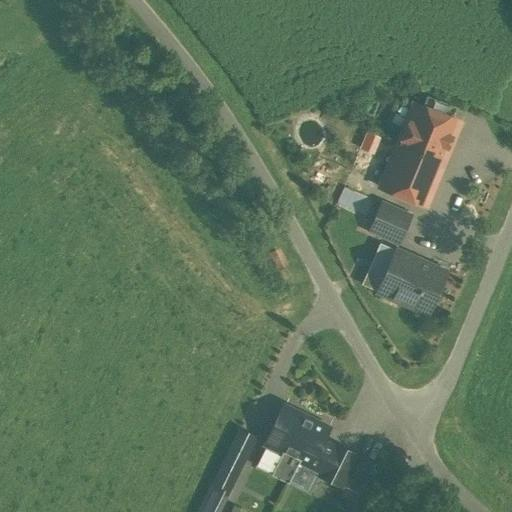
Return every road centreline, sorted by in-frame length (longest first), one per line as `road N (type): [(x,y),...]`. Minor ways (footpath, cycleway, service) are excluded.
road 1 (unclassified): [(134,0),(241,138),(380,385),(424,441)]
road 2 (residential): [(424,441),(511,219)]
